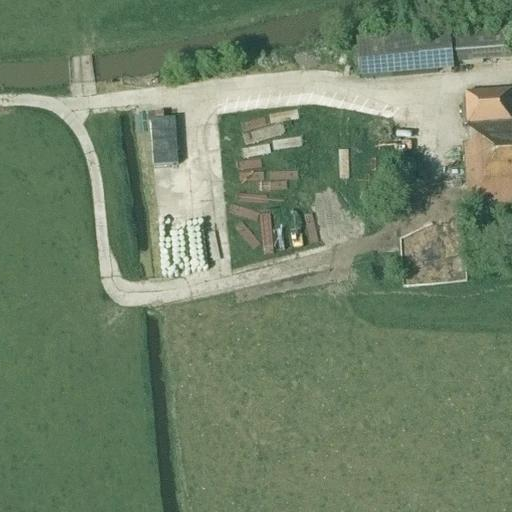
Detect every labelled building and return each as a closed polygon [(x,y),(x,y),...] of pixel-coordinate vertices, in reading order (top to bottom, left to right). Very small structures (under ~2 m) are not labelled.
[(511,60),(508,27),(355,42),(359,82),(451,73),(451,66),(511,60)] [(468,210),(511,207),(511,121),(510,93),(462,95),(468,210)] [(260,96),(261,115),(292,113),(291,94),(260,96)] [(179,166),(175,120),(150,122),(154,168),(179,166)] [(200,174),(198,213),(226,215),(228,176),(200,174)] [(235,228),(238,251),(249,250),(246,227),(235,228)]
